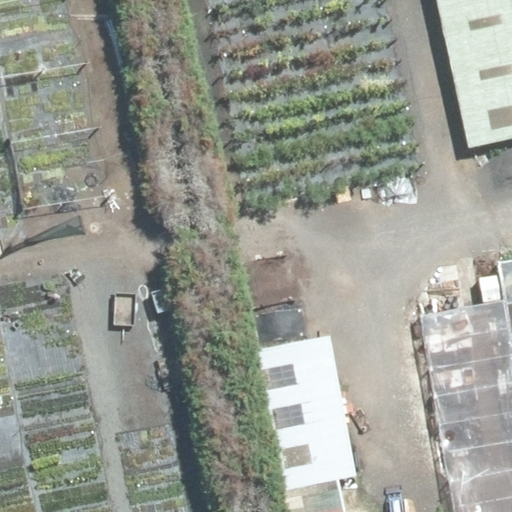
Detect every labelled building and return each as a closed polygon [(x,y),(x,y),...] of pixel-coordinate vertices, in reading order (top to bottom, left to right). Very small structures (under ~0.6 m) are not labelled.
[(511,0),(415,0),(452,156),(511,141),(511,0)] [(294,257),(216,273),(226,320),(304,303),(294,257)] [(511,257),(486,262),(492,297),(511,413),(511,257)] [(511,511),(511,413),(492,297),(401,312),(434,511),(511,511)] [(353,511),(321,339),(228,356),(257,511),(353,511)]
